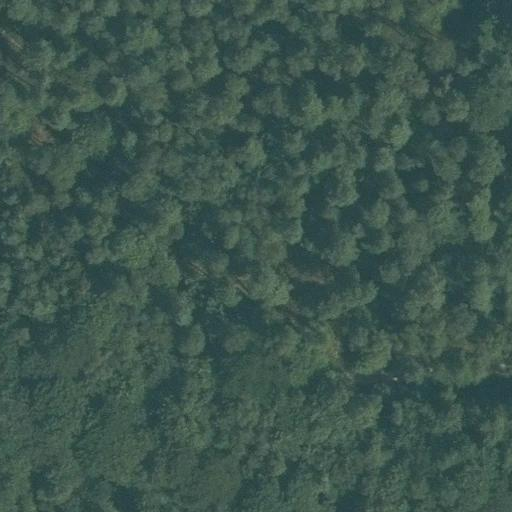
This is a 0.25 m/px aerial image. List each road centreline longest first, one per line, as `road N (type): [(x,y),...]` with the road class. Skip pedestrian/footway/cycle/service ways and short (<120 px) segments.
road 1 (track): [(511,373),(128,388)]
road 2 (track): [(128,388),(160,434),(305,511)]
road 3 (track): [(0,380),(128,388)]
